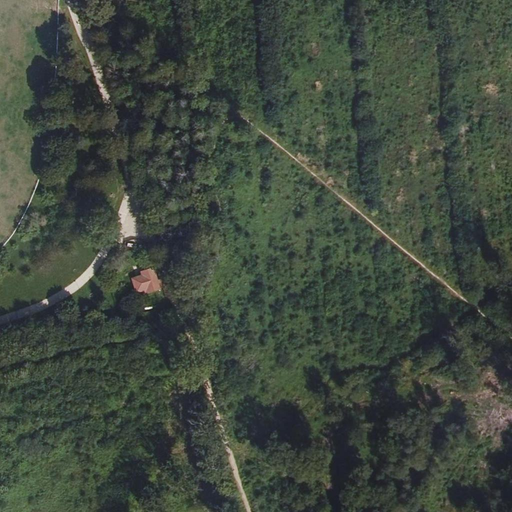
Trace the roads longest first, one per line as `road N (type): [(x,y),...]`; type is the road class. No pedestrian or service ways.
road 1 (track): [(138,194),(76,0)]
road 2 (track): [(0,317),(63,292),(121,230),(138,194)]
